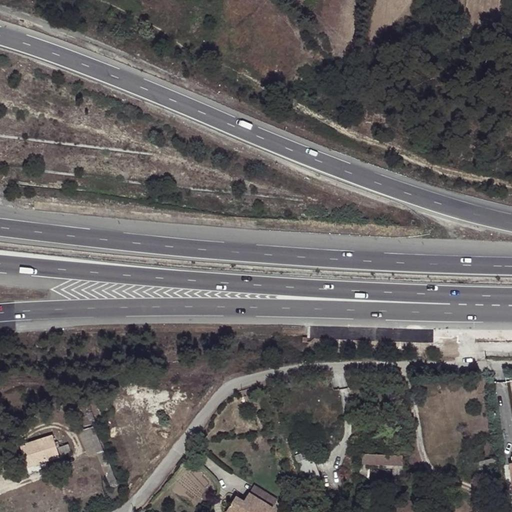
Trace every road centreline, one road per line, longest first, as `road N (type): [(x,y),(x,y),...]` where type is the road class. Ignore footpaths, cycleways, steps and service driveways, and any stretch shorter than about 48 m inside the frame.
road 1 (motorway): [(511,224),(300,153),(0,34)]
road 2 (motorway): [(511,265),(308,258),(0,227)]
road 3 (motorway): [(0,264),(508,300)]
road 4 (motorway): [(0,311),(508,300)]
road 5 (track): [(99,0),(393,151),(511,186)]
road 6 (unclassified): [(511,366),(296,366),(236,380),(124,511)]
